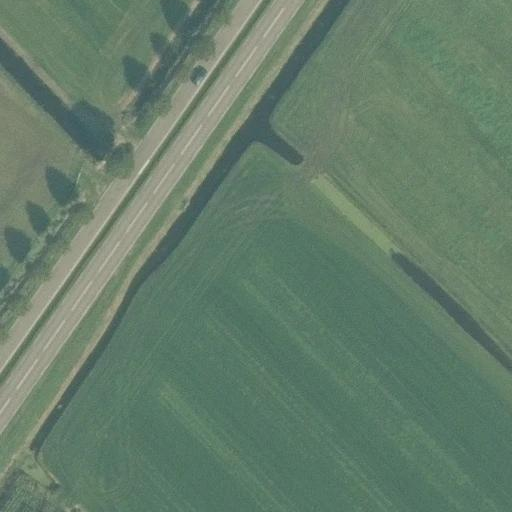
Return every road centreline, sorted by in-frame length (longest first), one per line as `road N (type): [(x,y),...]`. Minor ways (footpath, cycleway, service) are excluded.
road 1 (primary): [(0,414),(292,0)]
road 2 (unclassified): [(0,365),(255,0)]
